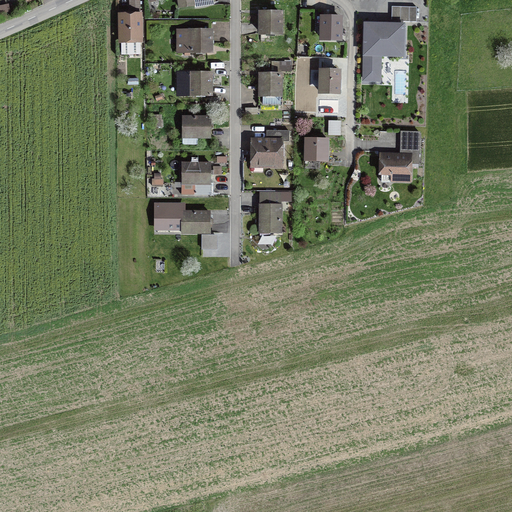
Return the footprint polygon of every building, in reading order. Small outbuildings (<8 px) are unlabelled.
[(140,0),(129,0),(130,17),(117,17),(117,44),(141,44),(140,0)] [(416,7),(392,6),(391,20),(416,22),(416,7)] [(280,10),(259,11),(259,37),(270,37),(270,29),(280,29),(280,10)] [(340,16),(322,16),(322,37),(340,37),(340,16)] [(403,25),(365,25),(364,80),(379,80),(379,55),(402,55),(403,25)] [(211,29),(177,29),(177,50),(211,50),(211,29)] [(339,70),(321,70),(321,91),(339,91),(339,70)] [(211,73),(179,73),(179,93),(211,93),(211,73)] [(282,73),(260,73),(260,112),(281,112),(282,73)] [(211,116),(181,115),(181,143),(198,144),(198,132),(211,132),(211,116)] [(327,124),(326,138),(340,138),(340,124),(327,124)] [(266,139),(252,138),(251,163),(280,165),(281,140),(288,140),(289,129),(266,128),(266,139)] [(326,138),(306,138),(307,158),(327,157),(326,138)] [(399,154),(381,153),(380,177),(408,178),(409,161),(418,161),(419,141),(400,140),(399,154)] [(221,162),(181,162),(180,191),(209,192),(210,173),(221,173),(221,162)] [(282,192),(260,192),(260,231),(282,231),(282,192)] [(210,210),(181,211),(181,231),(210,231),(210,210)] [(165,258),(153,258),(154,272),(165,271),(165,258)]
